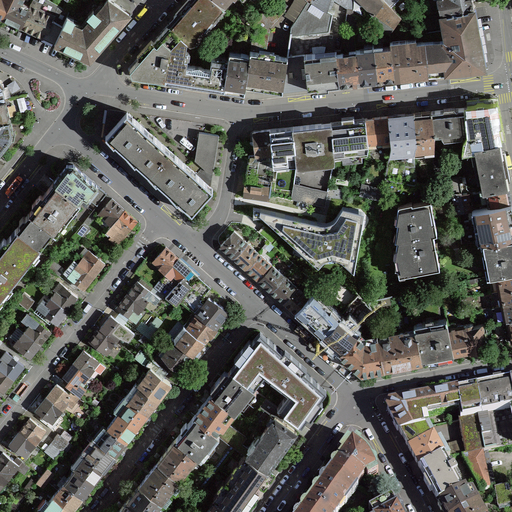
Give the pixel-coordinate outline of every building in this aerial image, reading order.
[(0,0),(0,15),(3,17),(10,0),(0,0)] [(10,0),(3,17),(9,20),(21,25),(29,8),(20,4),(22,0),(10,0)] [(55,41),(67,15),(69,11),(49,0),(32,0),(29,8),(21,25),(37,33),(55,41)] [(88,35),(86,38),(101,45),(129,13),(115,3),(110,0),(106,0),(96,12),(93,9),(88,15),(89,15),(82,23),(78,31),(88,35)] [(224,7),(221,5),(215,0),(190,0),(174,18),(169,24),(180,34),(187,40),(190,43),(197,41),(201,30),(205,30),(224,7)] [(282,90),(287,57),(287,56),(265,52),(268,31),(270,26),(285,9),(274,0),(273,0),(255,21),(250,54),(245,84),(260,87),(282,90)] [(308,0),(292,27),(290,35),(329,31),(332,13),(327,10),(329,4),(332,5),(333,0),(336,0),(347,7),(347,0),(308,0)] [(391,6),(384,0),(359,0),(372,13),(388,23),(394,27),(401,16),(391,6)] [(441,0),(443,4),(439,5),(441,14),(474,8),(472,0),(441,0)] [(478,30),(474,8),(441,14),(444,30),(441,31),(441,29),(423,33),(424,41),(428,73),(457,70),(486,67),(478,30)] [(78,31),(82,23),(75,20),(73,19),(74,18),(67,15),(55,41),(89,58),(101,45),(86,38),(88,35),(78,31)] [(371,21),(390,33),(394,27),(388,23),(386,27),(373,18),(371,20),(371,21)] [(164,79),(169,47),(180,34),(169,24),(130,68),(133,74),(143,76),(164,79)] [(184,82),(224,88),(228,59),(212,56),(210,68),(186,64),(187,58),(184,58),(187,40),(180,34),(169,47),(164,79),(184,82)] [(391,45),(391,46),(394,77),(408,76),(428,73),(424,41),(391,45)] [(391,46),(374,47),(377,79),(382,79),(394,77),(391,46)] [(377,79),(374,47),(356,49),(360,81),(364,81),(377,79)] [(336,54),(339,83),(344,83),(360,81),(356,49),(348,50),(349,55),(346,55),(342,53),(336,54)] [(229,55),(228,59),(224,88),(224,89),(231,90),(244,92),(245,84),(250,54),(241,53),(240,55),(235,55),(235,56),(229,55)] [(315,57),(315,53),(287,57),(282,90),(321,85),(339,83),(336,54),(315,57)] [(0,120),(10,118),(7,106),(5,99),(0,100),(0,120)] [(474,146),(500,141),(495,116),(493,104),(467,107),(470,132),(467,147),(474,146)] [(470,132),(467,107),(456,108),(455,106),(444,107),(443,110),(439,110),(431,111),(434,136),(442,135),(442,137),(444,139),(461,137),(463,134),(463,132),(470,132)] [(125,155),(126,156),(148,131),(137,120),(127,111),(126,112),(125,112),(108,109),(104,135),(104,137),(111,143),(126,154),(125,155)] [(420,112),(414,113),(416,139),(414,153),(434,151),(434,136),(431,111),(420,112)] [(389,157),(385,179),(416,185),(413,156),(414,153),(416,139),(414,113),(394,115),(388,116),(391,139),(391,143),(390,153),(398,152),(396,158),(389,157)] [(342,117),(343,121),(331,122),(334,156),(366,152),(367,152),(368,146),(369,142),(368,142),(365,118),(354,120),(353,116),(348,116),(342,117)] [(391,139),(388,116),(374,117),(365,118),(368,142),(369,142),(368,146),(377,145),(376,144),(382,143),(382,140),(391,139)] [(0,120),(0,151),(8,142),(11,137),(13,138),(15,131),(13,131),(10,118),(0,120)] [(334,156),(331,122),(306,125),(293,126),(297,159),(297,162),(296,166),(333,162),(334,158),(334,156)] [(292,155),(293,160),(297,159),(293,126),(278,128),(270,129),(273,153),(272,153),(274,165),(269,194),(292,200),(292,199),(293,189),(280,185),(283,164),(284,164),(283,152),(289,151),(289,155),(292,155)] [(259,130),(253,131),(255,150),(250,149),(243,195),(268,199),(269,194),(274,165),(272,153),(273,153),(270,129),(259,130)] [(159,140),(148,131),(126,156),(136,163),(135,165),(140,168),(147,173),(146,174),(147,175),(170,150),(159,140)] [(189,167),(191,169),(168,194),(177,200),(176,201),(184,206),(185,205),(188,208),(192,212),(202,200),(213,188),(210,186),(219,135),(199,132),(195,160),(189,167)] [(474,146),(477,162),(474,163),(476,175),(480,174),(483,190),(486,189),(508,185),(502,156),(500,141),(474,146)] [(179,159),(170,150),(147,175),(158,182),(157,184),(168,192),(167,193),(168,194),(191,169),(189,167),(179,159)] [(449,178),(451,178),(448,159),(433,161),(435,181),(449,178)] [(97,205),(106,193),(98,185),(73,163),(71,163),(70,163),(67,163),(56,178),(53,181),(78,200),(80,202),(86,206),(88,204),(80,198),(83,194),(88,198),(97,205)] [(453,195),(462,193),(459,177),(451,178),(449,178),(453,195)] [(80,202),(78,200),(53,181),(42,195),(40,193),(36,198),(32,204),(34,205),(29,212),(53,231),(56,233),(80,202)] [(327,192),(294,184),(293,189),(292,199),(317,205),(324,206),(327,192)] [(383,189),(362,184),(360,194),(362,195),(382,200),(383,189)] [(489,207),(511,202),(509,191),(508,185),(486,189),(489,207)] [(453,195),(456,213),(470,210),(467,192),(462,193),(453,195)] [(111,224),(124,209),(115,201),(112,198),(98,213),(101,216),(105,220),(111,224)] [(400,239),(397,239),(397,241),(433,234),(437,233),(434,216),(431,200),(412,203),(412,202),(399,204),(397,215),(400,216),(401,221),(398,222),(396,233),(399,233),(400,239)] [(511,206),(511,202),(489,207),(472,210),(478,242),(481,242),(511,237),(511,206)] [(259,212),(314,261),(333,255),(355,262),(363,218),(343,206),(330,226),(323,225),(317,223),(317,221),(260,208),(259,212)] [(129,229),(137,220),(124,209),(111,224),(106,230),(119,241),(127,232),(129,229)] [(40,247),(53,231),(29,212),(26,216),(23,216),(21,218),(19,221),(20,223),(17,228),(40,247)] [(75,232),(82,238),(90,228),(83,223),(75,232)] [(0,295),(1,296),(40,247),(17,228),(16,228),(7,240),(4,238),(0,242),(0,295)] [(234,257),(247,242),(234,230),(220,245),(225,249),(234,257)] [(82,238),(75,232),(71,237),(79,244),(83,239),(82,238)] [(433,234),(397,241),(396,250),(399,251),(400,257),(397,257),(395,268),(403,269),(404,274),(440,267),(436,250),(433,234)] [(486,276),(511,271),(511,237),(481,242),(487,275),(486,275),(486,276)] [(238,261),(246,268),(260,253),(247,242),(234,257),(238,261)] [(165,273),(178,257),(166,246),(159,253),(155,258),(162,264),(159,267),(165,273)] [(78,262),(94,275),(98,270),(104,262),(88,249),(78,262)] [(260,253),(246,268),(251,272),(259,279),(272,264),(260,253)] [(183,277),(191,268),(181,260),(178,257),(165,273),(169,277),(169,278),(168,280),(174,286),(172,288),(160,278),(154,287),(164,294),(176,304),(180,299),(191,285),(183,277)] [(53,260),(48,267),(59,275),(64,268),(53,260)] [(94,275),(78,262),(67,275),(84,288),(88,283),(94,275)] [(263,283),(271,290),(284,275),(272,264),(259,279),(263,283)] [(492,291),(511,287),(511,271),(486,276),(487,281),(490,283),(492,291)] [(198,275),(191,285),(180,299),(197,313),(215,327),(219,322),(227,312),(223,308),(223,307),(217,302),(214,300),(214,301),(209,297),(203,304),(199,300),(210,286),(198,275)] [(283,301),(296,286),(284,275),(271,290),(275,294),(283,301)] [(161,299),(164,294),(154,287),(154,286),(150,290),(147,287),(148,286),(145,285),(145,286),(138,280),(130,290),(127,293),(143,306),(148,300),(145,297),(146,296),(155,303),(159,298),(161,299)] [(70,305),(77,296),(59,282),(53,289),(56,291),(51,297),(67,309),(70,305)] [(295,312),(308,297),(296,286),(283,301),(287,305),(295,312)] [(492,306),(511,302),(511,287),(492,291),(493,299),(491,302),(492,306)] [(316,331),(321,335),(338,316),(341,313),(332,305),(329,308),(321,301),(324,297),(316,290),(309,297),(308,297),(295,312),(316,331)] [(34,300),(23,292),(18,299),(29,307),(34,300)] [(118,314),(126,320),(129,316),(130,317),(130,316),(136,321),(142,313),(139,311),(143,306),(127,293),(121,301),(117,307),(121,310),(118,314)] [(367,322),(376,311),(376,310),(368,303),(358,294),(348,305),(367,322)] [(372,298),(368,303),(376,310),(391,307),(389,294),(372,298)] [(47,302),(43,299),(37,307),(57,322),(60,318),(67,309),(51,297),(47,302)] [(511,302),(492,306),(493,311),(496,313),(497,321),(502,320),(507,319),(511,318),(511,302)] [(29,325),(24,331),(40,344),(43,340),(51,330),(28,313),(23,320),(29,325)] [(215,327),(197,313),(187,327),(204,341),(209,335),(210,335),(211,335),(216,330),(216,329),(215,328),(215,327)] [(121,335),(122,336),(128,328),(123,324),(126,320),(118,314),(115,317),(111,314),(104,323),(100,328),(117,340),(121,335)] [(138,330),(149,338),(158,327),(163,321),(160,319),(156,316),(148,326),(143,322),(137,329),(138,330)] [(338,316),(321,335),(330,343),(340,352),(357,332),(356,333),(338,316)] [(416,331),(422,360),(437,357),(454,354),(448,327),(446,317),(414,324),(416,331)] [(505,336),(502,321),(502,320),(497,321),(493,322),(496,337),(505,336)] [(484,336),(481,324),(473,326),(472,322),(464,324),(469,351),(474,350),(487,348),(486,346),(488,346),(489,344),(488,339),(486,337),(485,337),(484,336)] [(469,351),(464,324),(448,327),(454,354),(459,353),(469,351)] [(204,341),(187,327),(176,341),(194,355),(194,354),(195,355),(196,355),(200,349),(200,348),(199,347),(202,344),(204,341)] [(388,332),(389,336),(378,338),(384,367),(400,364),(422,360),(416,331),(404,333),(403,329),(393,331),(393,327),(388,328),(389,332),(388,332)] [(116,340),(117,340),(100,328),(92,338),(90,341),(106,353),(117,340),(116,340)] [(138,330),(134,335),(145,344),(149,338),(138,330)] [(40,344),(24,331),(13,344),(30,357),(33,352),(40,344)] [(311,420),(325,403),(320,399),(327,390),(259,332),(230,369),(254,387),(265,371),(291,392),(278,407),(287,413),(302,424),(307,416),(311,420)] [(378,336),(364,338),(357,332),(340,352),(347,358),(362,372),(384,367),(378,338),(378,336)] [(194,355),(176,341),(171,337),(165,345),(164,345),(153,359),(165,369),(168,371),(172,365),(176,367),(181,370),(185,366),(188,368),(189,366),(191,364),(188,362),(194,355)] [(77,357),(73,362),(89,375),(94,369),(100,374),(106,366),(84,349),(77,357)] [(165,369),(153,359),(140,349),(135,356),(150,367),(138,383),(139,385),(158,400),(163,393),(171,383),(160,374),(165,369)] [(0,358),(1,360),(0,361),(0,367),(13,378),(17,373),(24,365),(6,351),(0,358)] [(72,389),(80,395),(88,384),(88,382),(85,380),(89,375),(73,362),(66,371),(63,375),(66,378),(63,382),(72,389)] [(0,388),(3,391),(6,387),(13,378),(0,367),(0,388)] [(221,375),(218,372),(212,380),(215,382),(214,383),(217,386),(215,389),(211,393),(232,410),(234,412),(241,403),(254,387),(230,369),(224,377),(221,375)] [(482,416),(511,409),(511,391),(510,381),(487,386),(476,388),(482,416)] [(71,406),(80,395),(72,389),(69,393),(57,383),(49,393),(46,396),(63,409),(67,403),(71,406)] [(139,385),(129,399),(147,413),(152,408),(158,400),(139,385)] [(465,419),(478,417),(482,416),(476,388),(472,388),(472,386),(469,387),(465,387),(465,390),(457,391),(460,410),(464,414),(465,419)] [(432,396),(424,398),(428,416),(460,410),(457,391),(449,393),(449,391),(442,392),(442,394),(440,395),(439,395),(439,392),(432,394),(432,396)] [(218,434),(226,422),(228,420),(225,418),(232,410),(211,393),(200,407),(194,415),(218,434)] [(52,422),(63,409),(46,396),(40,404),(36,409),(52,422)] [(278,407),(268,400),(266,398),(260,406),(274,416),(262,432),(284,448),(286,446),(296,431),(282,420),(287,413),(278,407)] [(390,404),(387,409),(400,433),(421,429),(421,428),(424,424),(423,417),(428,416),(424,398),(402,402),(390,404)] [(140,422),(147,413),(129,399),(118,412),(137,427),(140,422)] [(487,450),(511,445),(511,409),(482,416),(478,417),(485,451),(487,450)] [(130,436),(137,427),(118,412),(107,426),(126,441),(130,436)] [(197,454),(201,457),(219,434),(218,434),(194,415),(188,423),(186,422),(181,428),(182,430),(180,433),(176,438),(197,454)] [(23,426),(19,430),(36,443),(46,430),(30,417),(23,426)] [(452,457),(461,455),(485,451),(478,417),(465,419),(459,420),(464,446),(450,450),(452,457)] [(245,454),(268,471),(273,463),(284,448),(262,432),(256,441),(254,439),(248,447),(242,443),(246,437),(226,422),(218,434),(219,434),(245,454)] [(118,450),(126,441),(107,426),(96,440),(115,455),(118,450)] [(421,429),(400,433),(408,446),(420,468),(444,455),(433,435),(430,437),(425,428),(421,429)] [(31,449),(36,443),(19,430),(12,440),(9,444),(22,454),(27,447),(31,449)] [(58,433),(45,450),(55,458),(58,454),(68,441),(58,433)] [(357,487),(365,475),(377,468),(371,458),(370,456),(369,454),(367,452),(366,450),(364,448),(362,447),(359,445),(361,443),(351,436),(340,451),(343,453),(333,465),(331,468),(357,487)] [(197,454),(176,438),(163,455),(158,461),(179,478),(197,454)] [(96,440),(85,454),(104,468),(107,465),(115,455),(96,440)] [(489,488),(494,487),(487,450),(485,451),(461,455),(480,489),(480,490),(489,488)] [(0,455),(0,470),(9,477),(17,467),(24,473),(29,466),(18,457),(15,461),(3,451),(0,455)] [(75,467),(93,482),(99,475),(104,468),(85,454),(75,467)] [(213,497),(216,499),(233,511),(237,511),(242,507),(245,509),(258,491),(259,489),(256,487),(268,471),(245,454),(238,462),(240,464),(235,471),(233,470),(225,481),(227,482),(221,490),(219,489),(213,497)] [(444,455),(420,468),(428,483),(439,503),(463,490),(454,474),(457,473),(455,469),(452,471),(444,455)] [(140,484),(161,501),(179,478),(158,461),(144,478),(140,484)] [(64,481),(83,496),(86,492),(93,482),(75,467),(64,481)] [(319,485),(345,503),(346,504),(358,487),(357,487),(331,468),(322,481),(319,485)] [(4,483),(9,477),(0,470),(0,481),(1,481),(4,483)] [(75,506),(83,496),(64,481),(53,495),(72,510),(75,506)] [(151,511),(161,501),(140,484),(127,501),(121,507),(127,511),(151,511)] [(510,503),(511,502),(511,495),(509,484),(495,487),(497,499),(498,506),(510,504),(510,503)] [(301,511),(338,511),(345,503),(319,485),(318,487),(317,486),(316,487),(315,487),(314,488),(313,490),(313,491),(313,492),(313,493),(310,498),(306,503),(305,503),(304,503),(303,504),(302,505),(301,506),(301,507),(301,508),(302,509),(300,511),(301,511)] [(463,490),(439,503),(441,508),(443,511),(461,511),(475,504),(478,503),(476,499),(473,500),(468,492),(467,492),(465,489),(463,490)] [(42,509),(46,511),(69,511),(72,510),(53,495),(42,509)] [(392,497),(369,509),(370,511),(384,511),(397,505),(392,497)] [(233,511),(216,499),(206,511),(233,511)]
